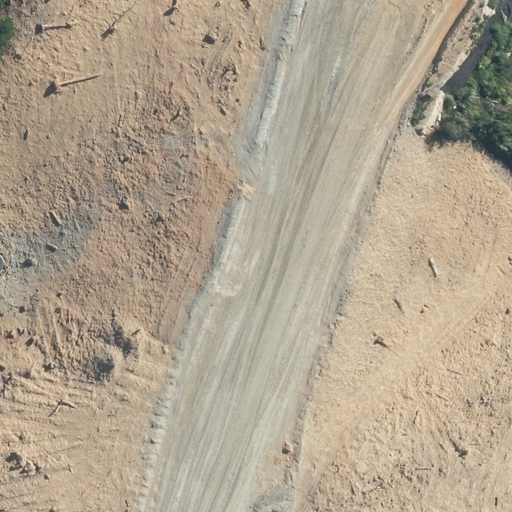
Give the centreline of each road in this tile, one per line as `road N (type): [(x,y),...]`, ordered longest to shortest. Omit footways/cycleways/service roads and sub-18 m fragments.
road 1 (trunk): [(364,0),(203,511)]
road 2 (trunk): [(154,511),(314,0)]
